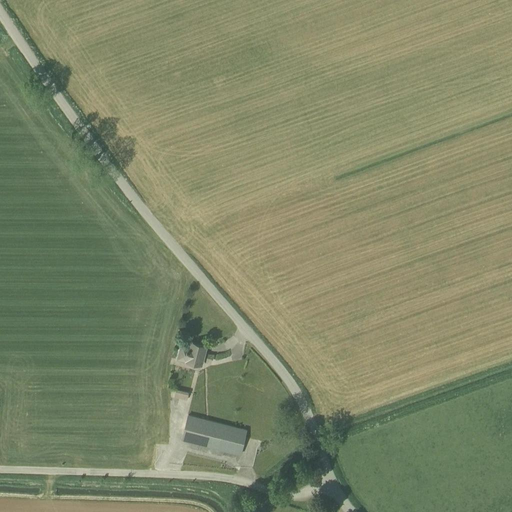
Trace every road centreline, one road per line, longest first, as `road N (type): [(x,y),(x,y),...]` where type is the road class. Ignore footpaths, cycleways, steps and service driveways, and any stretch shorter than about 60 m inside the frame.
road 1 (unclassified): [(330,482),(291,385),(54,97),(0,10)]
road 2 (unclassified): [(0,469),(214,476),(284,496),(330,482)]
